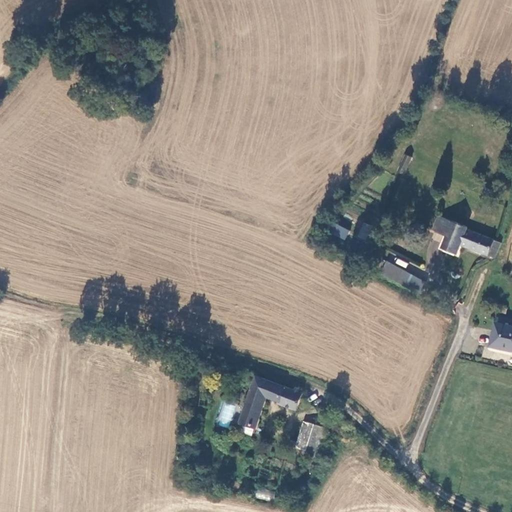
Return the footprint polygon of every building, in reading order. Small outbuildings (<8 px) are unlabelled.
[(405,177),(412,153),(404,150),(397,174),(405,177)] [(460,251),(463,246),(470,228),(471,225),(442,212),(435,229),(449,236),(445,245),(460,251)] [(326,231),(344,240),(349,230),(332,221),(326,231)] [(470,228),(463,246),(495,259),(503,242),(470,228)] [(375,254),(367,250),(364,256),(373,259),(375,254)] [(386,277),(418,293),(424,281),(391,265),(386,277)] [(511,325),(497,322),(492,345),(511,349),(511,325)] [(307,390),(257,373),(239,423),(259,430),(271,396),(281,399),(280,401),(300,408),(307,390)] [(225,403),(218,423),(228,427),(235,406),(225,403)] [(304,453),(311,423),(301,421),(296,445),(295,451),(304,453)] [(304,453),(311,454),(309,461),(316,463),(324,426),(311,423),(304,453)]
